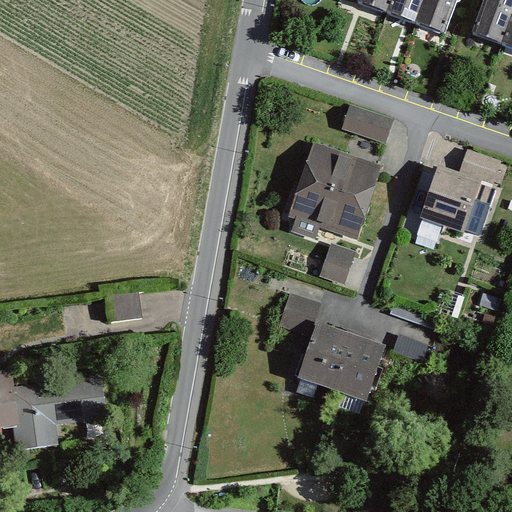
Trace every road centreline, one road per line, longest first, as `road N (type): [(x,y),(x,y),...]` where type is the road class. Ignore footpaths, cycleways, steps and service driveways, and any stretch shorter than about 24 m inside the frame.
road 1 (residential): [(247,49),(181,428),(161,493),(141,511)]
road 2 (residential): [(356,322),(431,113)]
road 3 (residential): [(247,49),(431,113)]
